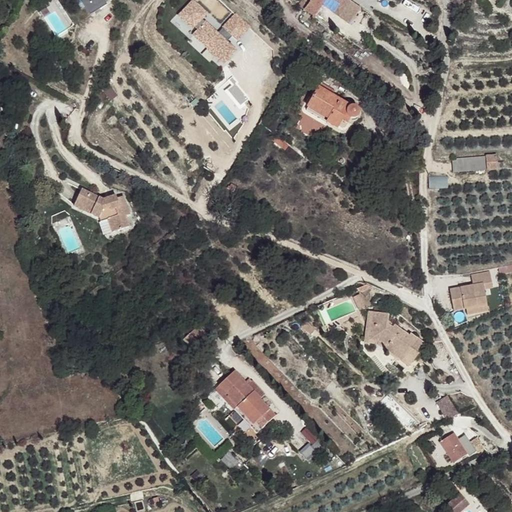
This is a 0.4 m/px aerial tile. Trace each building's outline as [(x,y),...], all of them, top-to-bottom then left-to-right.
[(190,31),(208,13),(194,0),(191,0),(175,16),(190,31)] [(308,0),(301,0),(297,8),(303,11),(308,0)] [(323,2),(319,0),(308,0),(303,11),(314,17),(321,6),(323,2)] [(358,5),(350,0),(328,0),(324,8),(349,22),(358,5)] [(232,43),(248,23),(234,12),(218,32),(232,43)] [(222,65),(237,50),(205,19),(190,34),(222,65)] [(329,92),(315,84),(313,88),(327,97),(329,92)] [(327,97),(313,88),(302,107),(324,120),(321,123),(331,130),(336,121),(342,124),(345,119),(343,116),(342,113),(344,110),(346,108),(327,97)] [(324,120),(302,107),(300,111),(321,123),(324,120)] [(348,109),(346,108),(344,110),(342,113),(343,116),(345,119),(346,120),(348,120),(350,120),(352,118),(353,117),(354,115),(354,113),(353,112),(351,110),(350,109),(348,109)] [(495,155),(483,156),(484,168),(495,168),(495,155)] [(483,156),(447,157),(448,170),(484,168),(483,156)] [(428,177),(428,188),(447,188),(447,177),(428,177)] [(87,204),(86,210),(100,224),(115,224),(116,227),(121,222),(130,232),(145,219),(138,211),(140,208),(127,195),(122,200),(119,197),(110,205),(87,204)] [(86,223),(100,224),(86,210),(86,223)] [(121,222),(116,227),(124,238),(130,232),(121,222)] [(480,264),(463,271),(467,281),(445,290),(454,310),(465,305),(484,296),(478,282),(487,279),(480,264)] [(484,296),(465,305),(468,311),(487,303),(484,296)] [(394,321),(372,317),(377,335),(376,349),(382,350),(384,349),(393,357),(391,359),(410,378),(429,360),(421,352),(423,350),(416,343),(411,348),(408,345),(410,342),(399,331),(398,332),(393,331),(394,321)] [(236,373),(221,387),(228,396),(229,395),(232,397),(230,399),(242,411),(263,392),(253,382),(249,386),(236,373)] [(221,387),(216,392),(258,439),(265,432),(253,419),(251,421),(242,411),(230,399),(232,397),(229,395),(228,396),(221,387)] [(263,392),(242,411),(251,421),(253,419),(265,432),(280,420),(266,405),(262,408),(258,404),(262,401),(267,397),(263,392)] [(456,399),(446,404),(454,421),(465,416),(456,399)] [(327,444),(315,429),(317,428),(312,422),(299,432),(308,443),(299,450),(307,460),(327,444)] [(459,439),(447,444),(452,457),(449,458),(454,468),(469,462),(459,439)] [(447,444),(443,445),(449,458),(452,457),(447,444)] [(481,447),(474,449),(479,461),(485,458),(481,447)] [(463,491),(448,499),(453,508),(469,501),(463,491)]
